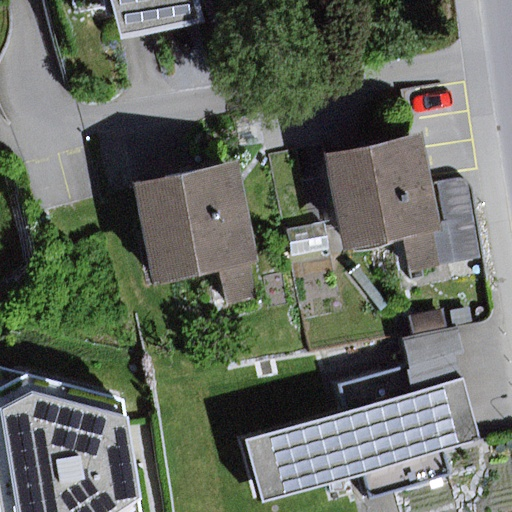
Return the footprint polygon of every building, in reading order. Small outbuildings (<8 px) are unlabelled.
[(106,0),(109,15),(119,13),(126,38),(205,24),(198,0),(106,0)] [(261,116),(239,119),(242,147),(265,144),(261,116)] [(422,138),(329,157),(348,252),(404,241),(434,235),(442,233),(422,138)] [(243,166),(137,185),(155,283),(221,271),(253,266),(261,264),(243,166)] [(325,223),(288,230),(293,256),(331,249),(325,223)] [(434,235),(404,241),(411,271),(441,265),(434,235)] [(259,297),(253,266),(221,271),(228,303),(259,297)] [(403,339),(410,365),(454,353),(464,350),(459,327),(403,339)] [(347,415),(248,442),(264,501),(361,475),(367,499),(487,467),(456,353),(454,353),(410,365),(339,384),(347,415)] [(0,368),(0,511),(145,511),(127,403),(0,368)]
